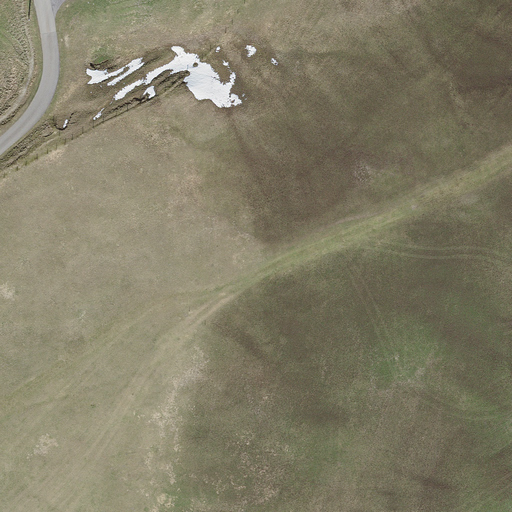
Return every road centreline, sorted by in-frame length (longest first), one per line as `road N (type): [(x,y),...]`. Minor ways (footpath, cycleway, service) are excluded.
road 1 (track): [(511,160),(319,240),(252,280),(119,327),(0,412)]
road 2 (unclassified): [(46,0),(54,82),(26,128),(0,151)]
